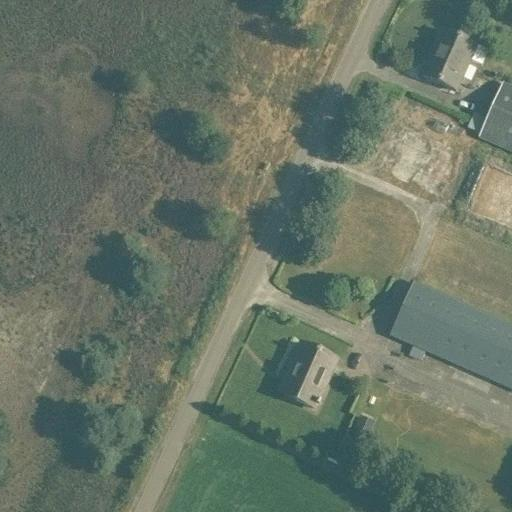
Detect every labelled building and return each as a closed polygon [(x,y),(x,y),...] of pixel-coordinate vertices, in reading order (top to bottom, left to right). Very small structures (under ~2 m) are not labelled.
[(456,92),(470,61),(476,46),(441,31),(421,77),(456,92)] [(511,89),(503,85),(487,121),(481,135),(479,138),(511,152),(511,89)] [(511,390),(511,327),(415,284),(391,337),(511,390)] [(279,394),(315,410),(337,361),(300,345),(279,394)] [(357,425),(353,435),(367,441),(372,431),(357,425)]
